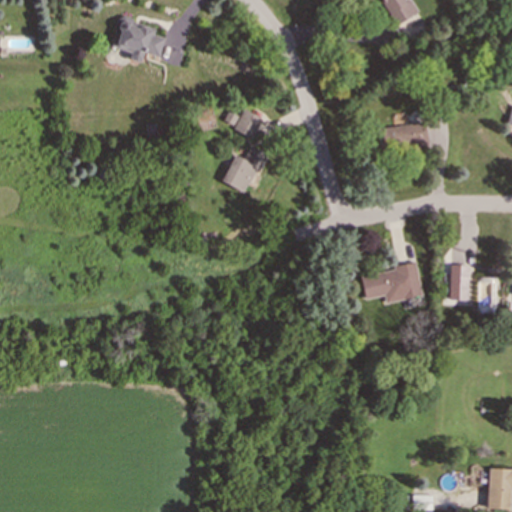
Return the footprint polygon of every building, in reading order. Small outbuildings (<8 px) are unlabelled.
[(380,0),(394,24),(415,12),(408,0),(380,0)] [(157,56),(162,37),(152,34),(154,27),(116,16),(108,45),(129,51),(127,58),(137,61),(140,51),(157,56)] [(232,130),(251,138),(260,116),(241,108),(232,130)] [(383,150),(426,143),(423,121),(380,127),(383,150)] [(245,192),(262,152),(248,145),(242,158),(231,153),(219,182),(245,192)] [(362,298),(382,295),(384,302),(420,295),(413,261),(392,265),(392,269),(358,275),(362,298)] [(447,298),(466,299),(467,264),(448,264),(447,298)] [(511,488),(511,467),(486,467),(485,508),(508,508),(509,488),(511,488)] [(411,508),(430,509),(430,494),(411,494),(411,508)]
